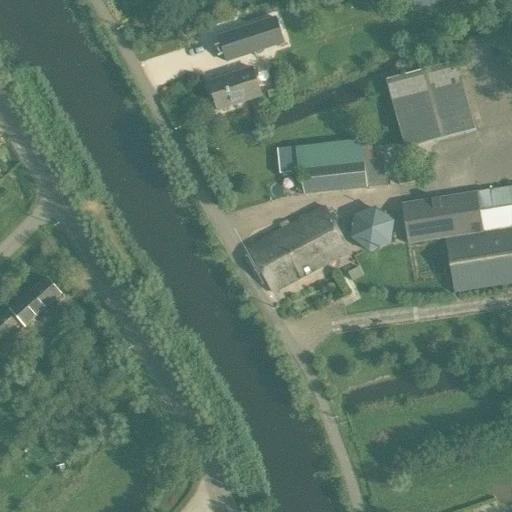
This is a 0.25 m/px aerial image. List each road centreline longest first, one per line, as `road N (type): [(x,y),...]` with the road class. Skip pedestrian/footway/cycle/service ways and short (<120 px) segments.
road 1 (unclassified): [(359,511),(320,398),(95,0)]
road 2 (tertiary): [(226,511),(170,394),(0,103)]
